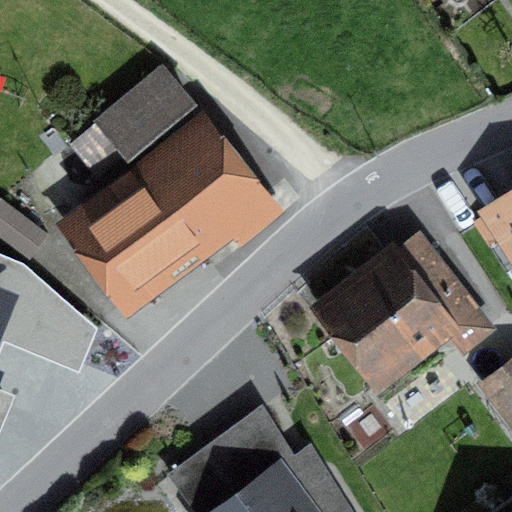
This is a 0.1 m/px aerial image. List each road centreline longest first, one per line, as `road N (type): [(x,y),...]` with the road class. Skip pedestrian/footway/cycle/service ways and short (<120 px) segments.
road 1 (residential): [(511,122),(407,169),(330,219),(11,511)]
road 2 (track): [(365,194),(113,0)]
